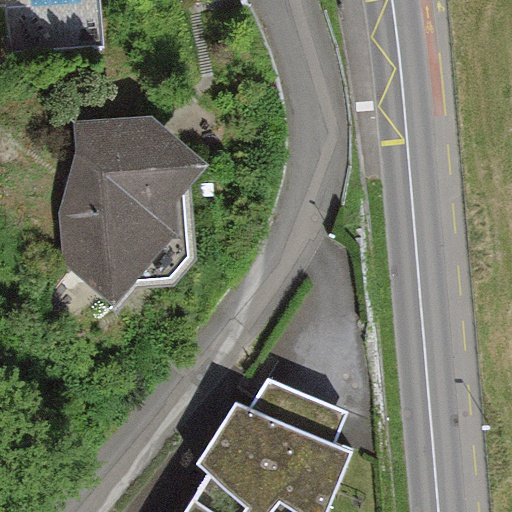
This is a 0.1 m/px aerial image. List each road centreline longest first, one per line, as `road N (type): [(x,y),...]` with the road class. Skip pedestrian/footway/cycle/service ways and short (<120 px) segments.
road 1 (residential): [(75,511),(268,273),(306,196),(319,132),(310,50),(287,0)]
road 2 (tertiary): [(392,0),(442,511)]
